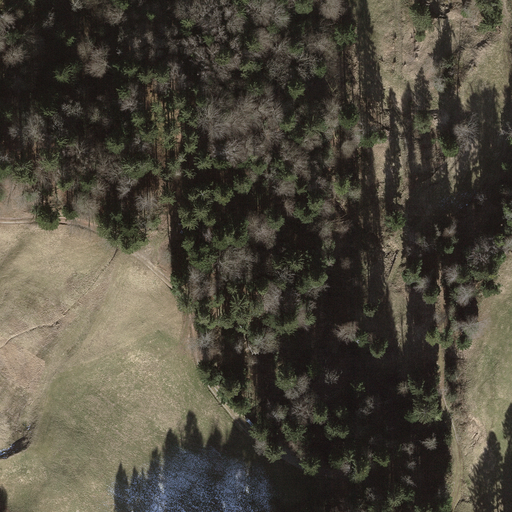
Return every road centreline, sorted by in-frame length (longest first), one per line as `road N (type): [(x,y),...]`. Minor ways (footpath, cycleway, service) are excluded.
road 1 (track): [(0,221),(58,225),(122,247),(173,285),(207,380),(230,413),(286,463),(375,484),(393,511)]
road 2 (track): [(449,511),(438,269),(466,82),(503,32),(502,0)]
